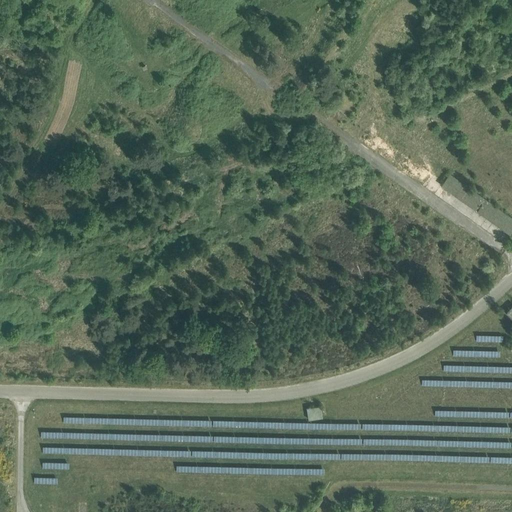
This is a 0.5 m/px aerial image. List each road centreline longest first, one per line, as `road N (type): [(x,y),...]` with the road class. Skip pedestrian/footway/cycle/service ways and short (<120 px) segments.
road 1 (unclassified): [(0,391),(254,397),(316,389),(424,348),(511,280)]
road 2 (track): [(314,119),(278,118),(261,83),(148,0)]
